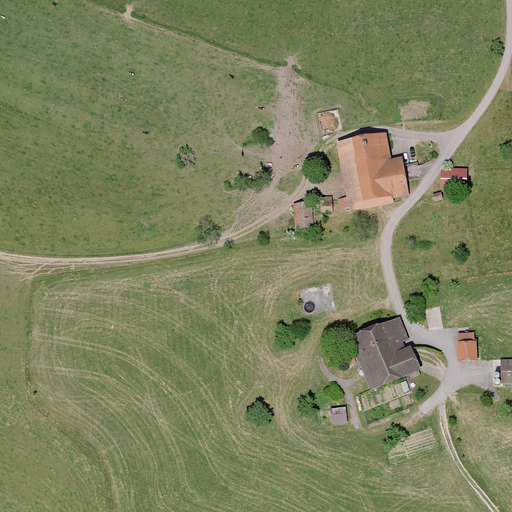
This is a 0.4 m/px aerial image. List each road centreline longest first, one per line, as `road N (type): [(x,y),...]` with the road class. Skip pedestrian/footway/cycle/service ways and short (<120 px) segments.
road 1 (residential): [(510,0),(497,81),(387,237),(400,311),(452,359),(447,385),(424,410)]
road 2 (track): [(0,254),(83,261),(190,249),(255,226),(299,190)]
road 3 (track): [(441,393),(451,450),(496,511)]
